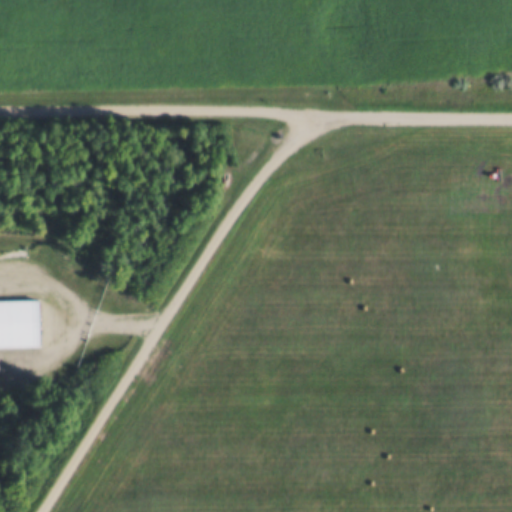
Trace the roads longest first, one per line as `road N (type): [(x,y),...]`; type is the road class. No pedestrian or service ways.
road 1 (residential): [(43,511),(243,198),(312,120)]
road 2 (residential): [(312,120),(511,119)]
